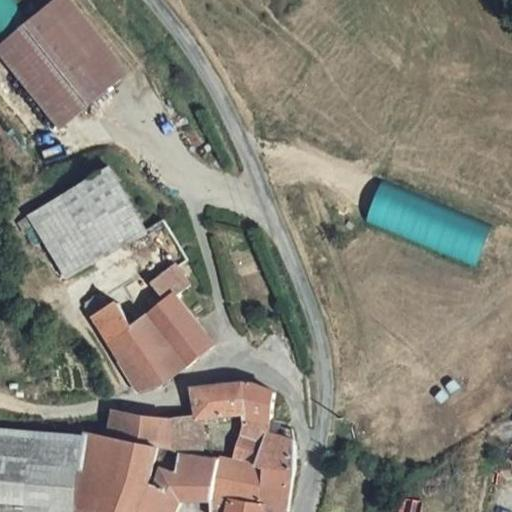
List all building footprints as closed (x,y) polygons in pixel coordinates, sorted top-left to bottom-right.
[(68,0),(54,0),(0,44),(0,58),(59,130),(129,73),(68,0)] [(147,233),(109,168),(26,215),(64,281),(147,233)] [(368,223),(481,265),(495,226),(383,184),(368,223)] [(149,283),(162,301),(173,293),(176,297),(192,287),(175,264),(149,283)] [(215,346),(176,297),(173,293),(162,301),(132,324),(119,303),(91,319),(137,394),(155,390),(164,385),(215,346)] [(200,391),(207,416),(216,416),(255,413),(258,419),(283,423),(287,396),(265,383),(200,391)] [(190,448),(216,452),(216,416),(207,416),(194,417),(190,448)] [(258,419),(257,435),(280,440),(281,431),(283,423),(258,419)] [(114,511),(121,433),(98,430),(92,511),(114,511)] [(272,511),(274,505),(290,509),(301,453),(299,434),(281,431),(280,440),(275,461),(263,511),(272,511)] [(0,433),(0,464),(38,466),(91,467),(92,437),(0,433)] [(161,481),(168,445),(121,433),(114,511),(171,511),(174,507),(184,510),(188,492),(187,486),(161,481)] [(203,495),(224,498),(231,454),(216,452),(190,448),(189,463),(188,471),(187,486),(188,492),(203,495)] [(263,511),(275,461),(231,454),(224,498),(223,510),(230,511),(263,511)] [(38,466),(0,464),(0,489),(5,490),(4,501),(36,503),(38,466)] [(230,511),(223,510),(224,498),(203,495),(200,511),(230,511)]
